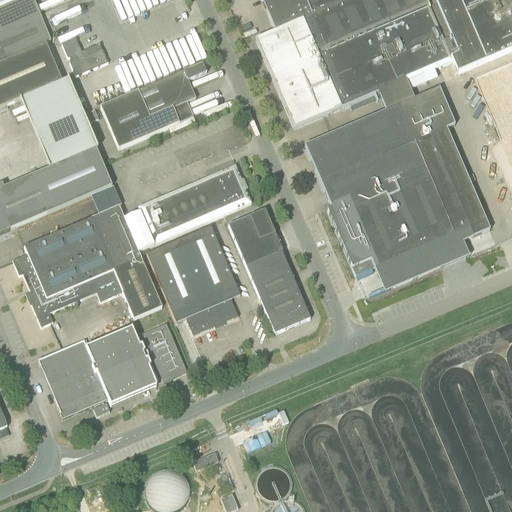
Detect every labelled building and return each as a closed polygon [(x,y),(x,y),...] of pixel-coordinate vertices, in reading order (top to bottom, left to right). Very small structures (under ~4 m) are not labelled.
[(31,0),(23,0),(0,10),(0,64),(45,46),(50,43),(31,0)] [(0,0),(0,10),(23,0),(0,0)] [(260,0),(275,34),(274,35),(276,40),(276,42),(277,45),(279,46),(280,48),(279,50),(280,53),(282,53),(283,56),(282,57),(284,60),(285,61),(286,63),(286,65),(287,68),(289,69),(291,68),(299,84),(295,86),(312,125),(323,120),(378,96),(404,85),(423,77),(451,65),(423,0),(260,0)] [(511,0),(423,0),(451,65),(456,77),(511,53),(511,0)] [(75,41),(61,47),(67,61),(69,60),(71,65),(69,65),(75,79),(107,66),(102,52),(88,57),(86,52),(81,54),(75,41)] [(0,64),(0,111),(20,103),(62,85),(45,46),(0,64)] [(186,106),(195,102),(188,84),(206,76),(202,66),(100,109),(118,152),(193,120),(186,106)] [(423,77),(404,85),(408,93),(409,92),(426,85),(423,77)] [(66,83),(62,85),(20,103),(50,171),(95,152),(66,83)] [(408,93),(404,85),(378,96),(386,114),(414,102),(409,92),(408,93)] [(374,270),(374,272),(376,275),(390,269),(388,266),(470,231),(473,238),(483,233),(480,226),(486,224),(446,132),(454,128),(439,91),(414,102),(386,114),(330,138),(304,149),(331,211),(328,213),(355,278),(374,270)] [(98,122),(94,113),(84,117),(88,127),(98,122)] [(111,189),(95,152),(50,171),(0,192),(0,236),(1,236),(16,230),(111,189)] [(223,217),(251,206),(235,169),(138,210),(140,214),(154,247),(223,217)] [(26,297),(41,331),(50,327),(53,326),(49,316),(81,302),(85,312),(94,309),(122,296),(127,307),(132,320),(134,323),(161,310),(137,254),(123,221),(121,217),(119,210),(58,235),(52,238),(24,250),(27,257),(12,264),(19,279),(22,278),(30,295),(26,297)] [(123,221),(137,254),(154,247),(140,214),(123,221)] [(228,229),(238,252),(274,237),(264,214),(228,229)] [(192,339),(238,320),(230,302),(236,300),(240,298),(210,229),(146,257),(175,326),(180,324),(185,322),(192,339)] [(292,280),(281,255),(276,243),(274,237),(238,252),(263,310),(274,337),(310,322),(292,280)] [(142,337),(159,378),(163,386),(164,387),(165,387),(166,387),(167,387),(168,387),(169,386),(171,384),(177,379),(186,375),(183,367),(166,327),(142,337)] [(153,391),(156,389),(148,370),(150,370),(147,363),(145,364),(142,357),(144,356),(141,349),(139,350),(131,331),(86,350),(84,344),(62,353),(38,364),(62,422),(108,402),(110,408),(153,391)] [(96,420),(110,415),(106,407),(93,412),(96,420)] [(214,457),(193,465),(192,466),(196,474),(218,465),(214,457)] [(159,472),(152,477),(147,483),(145,491),(145,499),(148,506),(152,511),(185,511),(189,509),(192,502),(193,494),(192,486),(188,479),(182,474),(175,471),(167,470),(159,472)] [(224,511),(237,511),(232,498),(221,502),(224,511)]
